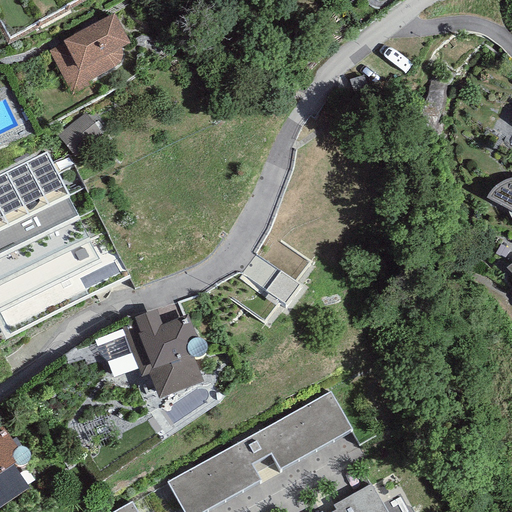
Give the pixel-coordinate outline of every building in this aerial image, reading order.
[(129,51),(113,22),(47,54),(72,98),(90,88),(89,86),(115,71),(119,69),(122,65),(123,62),(123,60),(122,55),(129,51)] [(63,136),(80,154),(104,132),(87,114),(63,136)] [(60,145),(0,175),(0,346),(129,282),(60,145)] [(490,198),(487,204),(511,217),(511,181),(508,182),(504,185),(497,189),(494,192),(490,198)] [(282,240),(273,251),(302,274),(312,263),(282,240)] [(200,349),(198,348),(188,320),(162,329),(156,313),(132,322),(135,328),(122,333),(141,384),(148,381),(159,410),(203,393),(195,369),(198,369),(200,368),(202,367),(204,364),(205,361),(206,358),(206,355),(205,352),(203,351),(200,349)] [(330,398),(167,487),(180,511),(218,511),(262,488),(252,471),(270,461),(279,476),(351,437),(330,398)] [(0,511),(6,511),(29,498),(16,475),(19,476),(22,476),(26,475),(29,472),(31,466),(30,462),(27,459),(25,457),(21,456),(17,457),(2,430),(0,431),(0,511)] [(318,511),(388,511),(372,482),(334,504),(337,510),(332,511),(323,511),(323,510),(318,511)] [(392,511),(412,511),(402,496),(388,506),(392,511)]
